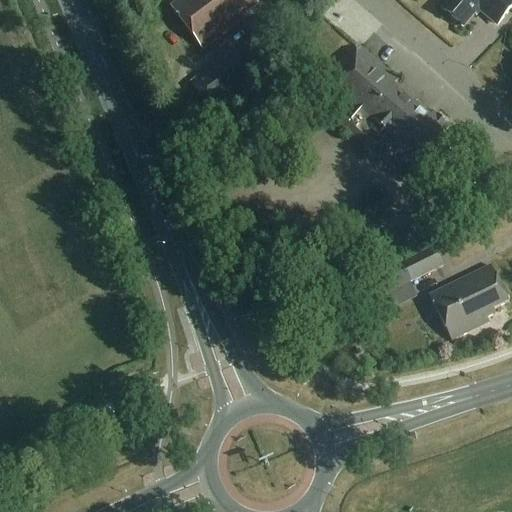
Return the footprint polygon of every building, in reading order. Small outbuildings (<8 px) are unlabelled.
[(254,4),(258,0),(184,0),(170,11),(201,53),(246,19),(245,18),(257,8),(254,4)] [(496,28),(501,23),(511,9),(511,4),(506,0),(453,0),(442,13),(463,31),(479,13),(496,28)] [(210,114),(256,80),(235,52),(189,86),(210,114)] [(359,53),(328,88),(353,110),(338,127),(378,162),(391,147),(398,153),(415,168),(444,136),(448,132),(432,117),(428,122),(392,90),(396,86),(359,53)] [(226,162),(262,136),(252,122),(216,149),(226,162)] [(372,278),(382,298),(443,269),(433,249),(372,278)] [(491,316),(508,307),(489,271),(429,303),(452,348),(489,329),(487,324),(494,320),(491,316)] [(388,309),(378,313),(383,327),(394,323),(388,309)]
